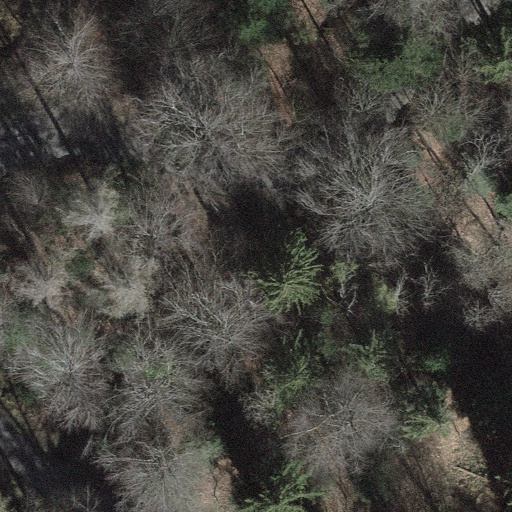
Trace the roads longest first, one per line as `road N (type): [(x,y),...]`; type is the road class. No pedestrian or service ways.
road 1 (track): [(499,0),(428,68),(374,141),(260,173),(140,129),(51,111),(0,141)]
road 2 (track): [(0,435),(148,511)]
